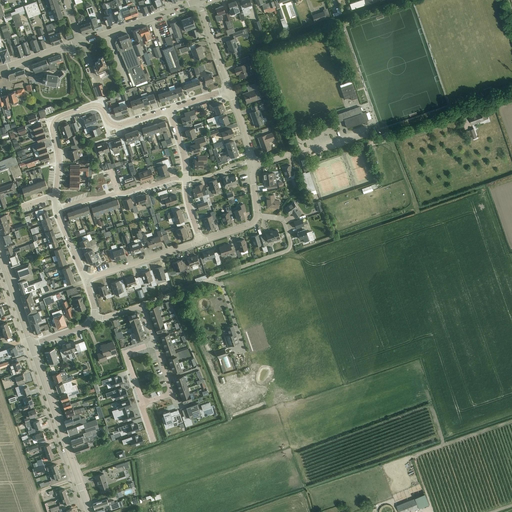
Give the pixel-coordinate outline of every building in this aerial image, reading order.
[(116,0),(106,4),(113,24),(123,20),(122,16),(118,6),(117,4),(116,0)] [(130,11),(132,17),(138,15),(138,13),(139,12),(138,9),(137,9),(135,4),(133,3),(132,4),(130,0),(125,0),(128,5),(130,11)] [(149,12),(146,5),(145,5),(143,0),(138,2),(143,14),(149,12)] [(146,5),(149,12),(155,10),(152,2),(151,3),(150,0),(146,0),(147,1),(145,1),(146,5)] [(152,0),(155,9),(165,5),(163,0),(152,0)] [(249,0),(242,0),(243,4),(240,5),(244,16),(251,14),(249,7),(252,6),(249,0)] [(263,3),(261,0),(255,0),(257,5),(262,4),(265,12),(267,11),(268,13),(276,10),(273,1),(266,3),(265,2),(263,3)] [(51,9),(60,6),(58,1),(49,4),(51,9)] [(228,4),(229,9),(230,10),(234,8),(235,12),(239,11),(235,1),(228,4)] [(352,10),(362,6),(360,1),(350,4),(352,10)] [(40,13),(36,2),(15,9),(15,12),(11,13),(12,17),(16,28),(23,25),(19,13),(26,11),(29,18),(40,13)] [(103,18),(105,21),(106,26),(113,24),(106,4),(105,4),(107,9),(103,10),(106,17),(103,18)] [(130,11),(128,5),(122,7),(123,11),(124,14),(126,19),(132,17),(130,11)] [(62,11),(60,6),(51,9),(53,14),(62,11)] [(225,13),(224,11),(222,6),(215,8),(218,15),(215,16),(217,22),(223,20),(222,18),(223,18),(222,15),(225,13)] [(90,7),(87,8),(88,12),(91,22),(92,25),(94,30),(95,30),(102,27),(101,23),(101,22),(100,23),(99,19),(97,19),(93,10),(92,7),(90,7)] [(338,12),(333,14),(334,17),(339,15),(342,14),(340,7),(336,9),(338,12)] [(63,16),(62,11),(53,14),(55,19),(63,16)] [(326,18),(324,11),(312,15),(315,22),(326,18)] [(233,28),(230,20),(228,13),(224,14),(227,21),(225,21),(228,29),(233,28)] [(181,20),(183,25),(185,30),(195,27),(192,17),(181,20)] [(84,24),(79,26),(82,34),(92,31),(94,30),(92,25),(91,22),(84,24)] [(177,22),(170,24),(171,26),(173,31),(173,32),(173,33),(175,37),(177,42),(183,40),(177,24),(178,24),(177,24),(177,22)] [(0,27),(4,36),(5,39),(6,39),(8,43),(12,53),(15,52),(18,58),(24,55),(18,36),(11,39),(6,25),(0,27)] [(151,39),(149,34),(150,33),(147,26),(138,29),(141,37),(143,44),(144,44),(147,43),(147,40),(151,39)] [(52,46),(63,42),(59,32),(55,34),(53,29),(52,27),(47,29),(52,46)] [(143,44),(141,37),(138,29),(132,32),(135,41),(137,40),(138,42),(139,42),(139,43),(140,47),(144,45),(143,44)] [(230,53),(235,52),(239,50),(236,42),(237,42),(236,37),(244,34),(242,30),(232,34),(234,39),(226,41),(230,53)] [(140,62),(133,45),(133,46),(130,39),(128,34),(118,38),(120,44),(116,45),(120,56),(121,56),(127,69),(129,73),(131,72),(136,85),(147,81),(141,64),(140,62)] [(30,41),(34,52),(40,50),(35,35),(32,36),(33,40),(30,41)] [(19,37),(20,40),(25,55),(31,53),(26,41),(25,41),(24,38),(24,36),(22,36),(20,37),(19,37)] [(40,42),(37,42),(40,50),(46,48),(42,36),(38,37),(40,42)] [(181,68),(171,40),(170,36),(165,38),(168,47),(161,50),(169,73),(181,68)] [(143,53),(140,47),(139,43),(133,45),(140,62),(142,61),(141,59),(140,59),(139,57),(142,56),(141,54),(143,53)] [(153,48),(157,58),(158,58),(159,58),(159,57),(161,56),(161,57),(163,57),(159,46),(153,48)] [(189,46),(180,49),(178,50),(180,55),(183,54),(182,53),(190,50),(189,46)] [(195,60),(199,59),(204,57),(202,51),(203,50),(201,46),(196,48),(191,49),(195,60)] [(0,54),(3,63),(11,60),(7,49),(6,49),(5,49),(3,50),(0,51),(0,54)] [(62,60),(61,56),(60,55),(48,59),(50,64),(48,65),(50,70),(56,68),(55,66),(57,66),(56,62),(62,60)] [(240,79),(245,77),(250,75),(247,66),(251,64),(249,56),(242,59),(244,65),(236,67),(237,68),(235,69),(237,75),(239,74),(240,79)] [(99,61),(95,63),(97,67),(98,70),(95,71),(97,76),(110,71),(108,66),(107,66),(105,62),(103,57),(98,59),(99,61)] [(31,65),(33,69),(33,70),(48,65),(46,60),(31,65)] [(198,78),(201,77),(199,72),(197,66),(194,68),(197,77),(191,79),(191,80),(194,89),(201,86),(199,80),(198,78)] [(187,91),(194,89),(191,80),(185,82),(182,75),(184,74),(183,73),(188,72),(188,69),(183,71),(178,73),(182,84),(185,83),(185,85),(187,91)] [(8,76),(10,80),(16,78),(16,79),(26,77),(24,70),(9,74),(8,76)] [(205,70),(199,72),(201,77),(202,80),(205,79),(206,84),(214,81),(211,73),(207,75),(205,70)] [(45,85),(50,85),(56,86),(59,84),(60,79),(65,74),(62,72),(57,76),(47,74),(46,75),(44,75),(44,77),(43,77),(42,81),(43,81),(43,83),(45,84),(45,85)] [(247,103),(252,101),(260,98),(256,84),(249,86),(251,91),(244,94),(247,103)] [(105,94),(103,89),(102,85),(95,87),(98,97),(105,94)] [(175,89),(177,97),(183,95),(180,87),(175,89)] [(351,104),(357,102),(352,87),(340,90),(344,103),(350,101),(351,104)] [(126,93),(129,92),(131,91),(132,93),(132,94),(134,98),(135,97),(134,93),(134,94),(132,88),(128,89),(126,90),(126,93)] [(15,92),(8,94),(8,95),(10,100),(11,105),(18,103),(17,98),(26,97),(24,89),(17,91),(17,92),(15,92)] [(177,97),(175,89),(169,91),(172,99),(177,97)] [(169,91),(164,93),(166,100),(172,99),(169,91)] [(158,95),(159,98),(161,102),(166,100),(164,93),(158,95)] [(153,94),(147,96),(150,104),(156,102),(153,94)] [(6,113),(7,117),(11,116),(9,108),(11,108),(9,101),(10,100),(8,95),(2,96),(6,113)] [(147,96),(142,98),(144,105),(150,104),(147,96)] [(139,107),(144,105),(142,98),(136,100),(139,107)] [(130,102),(131,105),(133,109),(139,107),(136,100),(130,102)] [(217,102),(216,102),(209,105),(211,111),(214,110),(216,114),(225,110),(223,103),(218,105),(217,102)] [(119,106),(122,114),(128,112),(126,104),(119,106)] [(255,127),(260,125),(263,124),(258,110),(260,110),(258,105),(252,107),(253,112),(250,113),(255,127)] [(119,106),(118,107),(113,108),(116,116),(122,114),(119,106)] [(363,114),(361,109),(360,107),(336,115),(338,122),(345,120),(347,128),(364,122),(362,114),(363,114)] [(41,118),(42,118),(47,116),(44,109),(38,111),(41,118)] [(184,126),(188,124),(192,123),(190,119),(196,117),(194,110),(184,114),(186,117),(181,119),(184,126)] [(485,111),(468,116),(471,123),(487,118),(485,111)] [(28,117),(30,123),(38,120),(35,114),(28,117)] [(211,118),(207,119),(209,126),(213,124),(216,124),(217,127),(220,125),(225,124),(229,122),(227,115),(222,117),(219,118),(218,116),(211,118)] [(91,116),(84,119),(86,127),(96,123),(95,121),(97,121),(95,116),(91,117),(91,116)] [(162,131),(168,129),(165,121),(159,123),(162,131)] [(33,128),(30,129),(31,132),(43,128),(40,123),(32,125),(33,128)] [(157,136),(163,134),(162,131),(159,123),(154,125),(156,133),(157,136)] [(188,139),(193,138),(196,137),(195,133),(199,131),(198,128),(202,127),(201,123),(194,125),(195,128),(185,131),(188,139)] [(64,138),(69,136),(72,135),(68,124),(60,127),(64,138)] [(84,129),(86,133),(90,132),(92,136),(101,132),(99,127),(96,128),(95,125),(84,129)] [(151,134),(152,138),(154,137),(154,135),(153,133),(156,133),(154,125),(148,127),(151,134)] [(151,138),(152,138),(151,134),(148,127),(142,129),(145,136),(147,136),(150,142),(153,141),(151,138)] [(33,138),(45,134),(43,128),(31,132),(33,138)] [(232,129),(227,131),(220,133),(221,136),(223,136),(224,138),(234,135),(232,129)] [(131,132),(134,140),(140,138),(137,130),(131,132)] [(125,135),(129,144),(135,142),(134,140),(131,132),(125,135)] [(267,135),(263,136),(258,138),(263,152),(272,149),(269,141),(275,139),(273,133),(267,135)] [(38,143),(42,141),(47,140),(45,134),(33,138),(33,139),(36,137),(38,143)] [(193,153),(198,152),(201,150),(200,146),(207,144),(204,136),(194,139),(196,144),(190,145),(193,153)] [(127,149),(125,144),(124,140),(121,141),(121,139),(116,140),(119,150),(124,149),(124,150),(127,149)] [(115,154),(120,153),(119,150),(116,140),(111,142),(112,147),(110,148),(112,154),(114,153),(115,154)] [(227,147),(228,151),(236,148),(234,141),(223,145),(222,142),(213,145),(214,148),(213,149),(215,155),(217,155),(217,154),(218,154),(216,148),(221,146),(222,148),(227,147)] [(34,152),(38,151),(46,148),(44,142),(32,146),(34,152)] [(105,153),(110,151),(107,142),(102,144),(105,153)] [(70,160),(75,159),(79,158),(78,151),(81,150),(80,144),(71,146),(72,151),(68,152),(70,160)] [(100,155),(104,153),(105,153),(102,144),(97,145),(100,155)] [(40,157),(48,154),(46,148),(38,151),(40,157)] [(215,155),(217,161),(218,165),(228,162),(227,158),(239,154),(236,148),(228,151),(229,154),(219,157),(220,161),(219,161),(217,155),(215,155)] [(50,159),(48,154),(40,157),(42,162),(50,159)] [(195,159),(195,163),(195,169),(203,169),(203,163),(207,163),(207,155),(198,155),(198,159),(195,159)] [(23,174),(22,175),(15,156),(0,161),(0,173),(7,171),(9,175),(12,173),(14,178),(15,182),(16,181),(19,180),(24,178),(23,174)] [(21,167),(22,166),(39,160),(38,157),(34,159),(19,164),(21,167)] [(158,167),(159,172),(161,176),(169,174),(167,168),(171,167),(168,159),(162,161),(163,165),(158,167)] [(316,189),(312,176),(310,171),(306,173),(306,172),(308,171),(306,165),(308,165),(306,159),(301,160),(305,172),(302,173),(309,192),(316,189)] [(283,168),(286,177),(291,176),(292,179),(296,178),(298,183),(299,182),(296,171),(292,172),(290,166),(290,165),(283,168)] [(148,170),(139,173),(142,182),(147,180),(147,179),(153,177),(151,172),(154,171),(152,166),(147,168),(148,170)] [(11,180),(9,175),(7,171),(0,173),(0,180),(1,183),(11,180)] [(269,188),(273,188),(277,187),(277,184),(274,185),(273,178),(275,177),(276,176),(276,174),(275,173),(272,173),(262,174),(263,182),(265,182),(265,185),(268,185),(269,189),(269,188)] [(123,177),(119,178),(122,185),(125,184),(126,186),(132,184),(132,185),(136,184),(133,176),(124,179),(123,177)] [(223,177),(224,182),(226,187),(232,185),(237,183),(235,176),(228,178),(227,176),(223,177)] [(211,188),(207,190),(209,194),(209,196),(209,197),(214,196),(213,193),(220,190),(219,188),(221,187),(220,182),(217,183),(216,180),(209,182),(211,188)] [(0,204),(1,209),(6,207),(2,194),(15,190),(15,189),(19,188),(18,186),(16,181),(15,182),(13,183),(0,187),(0,204)] [(195,198),(200,197),(206,194),(204,186),(203,186),(203,184),(196,186),(196,188),(192,190),(195,198)] [(137,196),(138,201),(140,205),(145,203),(147,207),(152,205),(152,203),(149,197),(149,196),(146,197),(145,194),(141,195),(137,196)] [(160,196),(162,201),(164,200),(164,201),(163,202),(164,204),(165,204),(166,203),(167,206),(178,202),(175,195),(168,197),(167,194),(160,196)] [(279,209),(280,204),(280,201),(275,200),(274,195),(266,196),(268,207),(269,207),(279,209)] [(202,203),(197,205),(199,209),(204,208),(209,206),(212,205),(209,197),(209,196),(206,197),(207,201),(202,203)] [(123,201),(124,206),(126,209),(132,207),(134,213),(136,213),(137,214),(139,213),(136,205),(134,206),(131,198),(123,201)] [(296,218),(300,215),(301,214),(297,208),(298,208),(294,202),(285,208),(289,214),(292,212),(296,218)] [(233,213),(230,206),(229,206),(229,204),(226,205),(226,207),(227,213),(221,215),(224,224),(232,222),(229,215),(233,213)] [(243,204),(238,206),(239,209),(235,211),(238,220),(245,218),(243,212),(246,211),(243,204)] [(92,208),(93,213),(94,215),(95,215),(97,219),(101,217),(99,214),(97,206),(92,208)] [(169,219),(182,215),(180,209),(178,209),(176,206),(171,208),(172,211),(169,213),(170,215),(167,216),(169,219)] [(41,219),(49,217),(47,211),(44,212),(43,209),(35,211),(38,220),(41,219)] [(216,219),(215,214),(214,211),(210,212),(211,216),(203,218),(205,223),(206,225),(207,230),(215,227),(213,220),(216,219)] [(177,227),(178,226),(183,225),(181,221),(184,221),(182,215),(169,219),(170,222),(175,220),(177,227)] [(0,232),(1,235),(6,233),(10,232),(8,228),(9,228),(5,216),(0,217),(0,228),(0,230),(0,232)] [(41,219),(43,225),(51,222),(49,217),(41,219)] [(296,228),(304,226),(302,219),(294,222),(296,228)] [(51,222),(43,225),(45,230),(52,228),(51,222)] [(177,229),(178,234),(180,239),(187,237),(184,227),(179,229),(177,229)] [(153,238),(156,247),(162,245),(160,239),(163,238),(162,235),(161,232),(161,230),(160,229),(160,228),(158,229),(159,231),(157,232),(158,236),(153,238)] [(45,232),(47,237),(55,235),(53,229),(45,232)] [(136,231),(139,239),(134,240),(135,243),(138,253),(144,251),(142,246),(145,245),(146,245),(145,244),(143,237),(143,238),(140,230),(136,231)] [(143,236),(143,237),(145,244),(148,243),(150,249),(156,247),(153,238),(151,230),(147,231),(148,235),(146,235),(143,236)] [(269,242),(280,238),(277,230),(270,233),(269,231),(265,232),(269,242)] [(305,230),(298,232),(300,239),(303,238),(305,243),(314,239),(311,231),(306,233),(305,230)] [(1,237),(4,245),(12,242),(9,234),(1,237)] [(88,248),(96,244),(94,239),(89,241),(86,235),(82,237),(83,240),(79,242),(82,247),(86,245),(88,248)] [(262,247),(266,245),(263,236),(259,237),(259,235),(251,237),(255,246),(261,244),(262,247)] [(240,250),(236,251),(239,257),(242,256),(241,252),(248,249),(244,239),(237,242),(240,250)] [(51,248),(54,247),(58,246),(57,240),(49,243),(46,244),(47,246),(48,247),(50,246),(51,248)] [(14,245),(5,248),(7,256),(16,253),(25,249),(26,252),(31,250),(31,249),(35,247),(33,242),(29,244),(14,250),(13,248),(15,247),(14,245)] [(129,245),(131,250),(132,255),(138,253),(135,243),(129,245)] [(84,253),(86,258),(95,254),(94,252),(99,250),(98,247),(100,246),(99,244),(96,244),(88,248),(89,251),(84,253)] [(233,257),(237,255),(234,246),(231,247),(230,244),(219,247),(222,256),(232,253),(233,257)] [(118,250),(121,258),(126,257),(124,252),(127,251),(125,245),(120,246),(121,249),(118,250)] [(112,249),(109,250),(109,251),(111,256),(114,255),(115,260),(121,258),(118,250),(117,247),(112,249)] [(221,263),(220,260),(218,252),(214,253),(213,250),(203,253),(205,260),(215,256),(218,265),(221,263)] [(11,266),(16,265),(20,264),(16,253),(7,256),(11,266)] [(95,255),(95,254),(86,258),(89,263),(92,262),(94,266),(101,263),(99,258),(97,254),(95,255)] [(199,267),(198,264),(200,263),(197,256),(191,258),(190,257),(187,258),(190,267),(192,266),(193,269),(199,267)] [(190,269),(188,270),(185,261),(182,262),(182,260),(173,263),(176,271),(183,269),(184,271),(186,270),(187,273),(190,271),(190,269)] [(15,268),(19,280),(33,275),(29,263),(15,268)] [(155,269),(159,280),(165,278),(167,281),(170,280),(167,272),(164,273),(162,266),(155,269)] [(151,276),(149,271),(142,273),(145,283),(150,281),(152,286),(157,285),(154,275),(151,276)] [(141,287),(142,287),(141,284),(139,280),(138,277),(135,278),(134,276),(126,278),(129,287),(134,285),(135,289),(141,287)] [(47,285),(46,281),(45,280),(28,285),(27,280),(18,284),(21,294),(36,289),(40,288),(47,285)] [(129,297),(128,295),(124,283),(120,284),(119,281),(111,283),(115,294),(118,293),(120,298),(125,296),(126,298),(129,297)] [(107,298),(112,296),(114,296),(114,294),(112,295),(111,293),(108,294),(105,285),(98,287),(101,295),(104,294),(107,298)] [(79,291),(71,294),(72,298),(76,296),(76,298),(73,300),(74,304),(73,304),(76,304),(77,306),(72,308),(74,312),(78,311),(85,308),(82,297),(81,297),(80,295),(79,295),(78,292),(79,292),(79,291)] [(46,305),(55,302),(53,295),(44,298),(46,305)] [(73,313),(72,311),(71,307),(68,308),(66,301),(62,303),(67,315),(68,315),(69,318),(73,316),(72,313),(73,313)] [(149,308),(151,314),(159,311),(157,305),(149,308)] [(57,311),(52,313),(54,317),(53,317),(57,328),(67,325),(63,314),(62,314),(61,312),(58,313),(57,311)] [(151,314),(153,320),(161,318),(159,311),(151,314)] [(30,323),(42,320),(39,312),(35,314),(28,316),(30,323)] [(128,315),(130,321),(138,318),(136,313),(128,315)] [(38,325),(43,323),(46,322),(45,318),(42,320),(30,323),(32,329),(39,327),(38,325)] [(130,321),(132,327),(140,324),(138,318),(130,321)] [(153,320),(155,326),(163,324),(161,318),(153,320)] [(0,328),(1,328),(3,331),(9,329),(7,322),(0,324),(0,328)] [(44,325),(39,327),(32,329),(34,334),(41,332),(40,329),(41,328),(41,329),(44,328),(45,330),(49,329),(47,324),(44,325)] [(132,327),(134,333),(142,330),(140,324),(132,327)] [(163,324),(155,326),(157,332),(160,331),(161,335),(168,332),(167,329),(165,329),(163,324)] [(238,343),(234,331),(233,326),(227,328),(230,335),(225,337),(228,346),(238,343)] [(1,339),(7,337),(12,336),(9,329),(3,331),(4,335),(0,336),(1,339)] [(142,330),(134,333),(137,339),(135,340),(136,343),(143,341),(142,338),(144,337),(142,330)] [(161,336),(163,342),(171,340),(169,334),(161,336)] [(163,342),(165,348),(173,346),(171,340),(163,342)] [(68,343),(73,358),(76,357),(74,352),(77,351),(78,352),(81,351),(78,343),(75,344),(74,341),(68,343)] [(100,362),(105,361),(107,360),(106,356),(117,353),(113,342),(101,347),(103,353),(98,354),(100,362)] [(63,348),(60,350),(63,358),(66,356),(66,355),(69,354),(70,359),(73,358),(68,343),(62,345),(63,348)] [(6,349),(0,351),(0,356),(0,357),(3,355),(3,354),(7,352),(9,357),(10,356),(18,354),(15,346),(6,349)] [(60,363),(58,359),(55,351),(59,349),(58,346),(54,348),(54,349),(45,352),(49,364),(51,363),(52,366),(60,363)] [(173,346),(165,348),(167,354),(175,352),(173,346)] [(227,355),(225,349),(216,352),(218,358),(227,355)] [(171,358),(169,359),(171,365),(179,363),(177,357),(178,356),(177,353),(170,355),(171,358)] [(12,368),(11,368),(13,375),(19,372),(18,369),(21,368),(19,362),(11,365),(12,368)] [(179,363),(171,365),(173,372),(176,371),(177,374),(183,372),(182,368),(184,368),(182,362),(179,363)] [(65,383),(72,380),(70,372),(67,373),(66,371),(62,372),(65,379),(63,379),(65,383)] [(18,384),(19,386),(25,384),(24,381),(25,381),(23,374),(20,375),(20,372),(19,372),(13,375),(4,378),(5,381),(10,379),(11,382),(16,380),(17,384),(18,384)] [(55,382),(60,381),(62,380),(60,373),(53,375),(55,382)] [(68,393),(74,391),(73,388),(71,388),(70,384),(90,377),(89,374),(72,380),(65,383),(56,386),(58,392),(60,391),(61,392),(67,390),(68,393)] [(112,377),(101,381),(103,385),(110,383),(112,387),(123,383),(121,377),(118,378),(117,375),(112,377)] [(175,378),(178,384),(185,382),(183,376),(175,378)] [(178,384),(180,390),(187,388),(185,382),(178,384)] [(24,395),(25,395),(29,393),(27,386),(13,391),(15,396),(19,394),(18,393),(23,392),(24,395)] [(116,389),(106,393),(107,397),(115,395),(116,399),(127,395),(125,389),(123,390),(122,387),(116,389)] [(180,390),(182,396),(190,394),(187,388),(180,390)] [(68,397),(74,394),(79,393),(81,392),(79,389),(74,391),(68,393),(60,396),(62,402),(69,399),(68,397)] [(190,394),(182,396),(184,402),(192,400),(190,394)] [(20,410),(29,407),(34,405),(31,398),(29,399),(28,396),(22,398),(23,401),(25,405),(22,406),(21,404),(18,405),(20,410)] [(64,409),(69,408),(82,403),(81,400),(71,404),(70,401),(63,404),(64,409)] [(119,408),(112,411),(113,415),(129,410),(128,407),(131,406),(129,400),(118,404),(119,408)] [(182,410),(184,416),(182,416),(186,426),(193,424),(191,418),(196,416),(195,413),(200,412),(197,403),(189,406),(190,409),(183,411),(182,410)] [(73,408),(70,409),(65,411),(67,417),(85,411),(87,410),(85,407),(74,411),(73,408)] [(30,417),(32,416),(37,415),(35,409),(28,411),(29,414),(26,416),(26,418),(24,419),(25,422),(30,421),(29,417),(30,417)] [(129,410),(113,415),(115,420),(122,417),(124,422),(135,418),(133,412),(130,413),(129,410)] [(170,411),(163,413),(167,424),(177,421),(178,423),(183,422),(180,414),(176,415),(175,415),(172,416),(170,411)] [(72,417),(64,420),(69,435),(79,432),(78,429),(84,427),(83,423),(87,422),(85,417),(82,418),(80,413),(71,416),(72,417)] [(32,421),(25,423),(27,427),(31,426),(32,430),(34,429),(35,429),(36,429),(41,427),(39,420),(33,422),(32,421)] [(94,420),(88,422),(91,430),(99,428),(97,423),(96,424),(94,420)] [(128,424),(118,428),(119,432),(127,430),(128,434),(139,430),(137,424),(135,425),(133,422),(128,424)] [(83,436),(75,439),(71,440),(73,446),(89,441),(93,439),(94,439),(92,435),(93,435),(91,431),(83,433),(85,438),(84,438),(83,436)] [(37,442),(40,441),(45,439),(43,432),(28,437),(27,435),(21,437),(22,440),(28,438),(29,441),(36,438),(37,442)] [(132,436),(122,440),(124,444),(131,442),(132,446),(144,442),(142,436),(139,437),(138,434),(132,436)] [(73,448),(75,454),(76,454),(80,452),(90,449),(88,443),(73,448)] [(45,449),(46,453),(52,451),(49,444),(40,447),(41,450),(45,449)] [(123,450),(117,452),(119,459),(125,456),(123,450)] [(44,461),(49,459),(54,457),(52,451),(46,453),(47,456),(43,458),(44,461)] [(37,460),(37,462),(33,464),(34,467),(43,464),(41,459),(37,460)] [(48,470),(49,474),(58,471),(56,464),(47,467),(48,470)] [(51,481),(56,479),(61,478),(58,471),(49,474),(50,478),(51,481)] [(101,492),(106,490),(109,489),(104,474),(95,477),(98,485),(99,484),(101,492)] [(61,498),(67,496),(65,489),(55,492),(56,495),(60,494),(61,498)] [(399,511),(408,511),(429,504),(425,494),(397,505),(399,511)] [(69,503),(67,496),(61,498),(63,501),(59,503),(60,506),(69,503)] [(93,504),(95,509),(109,504),(107,499),(93,504)] [(99,508),(95,510),(95,511),(103,511),(105,511),(105,510),(110,508),(111,510),(115,509),(123,506),(121,501),(109,505),(99,508)]
